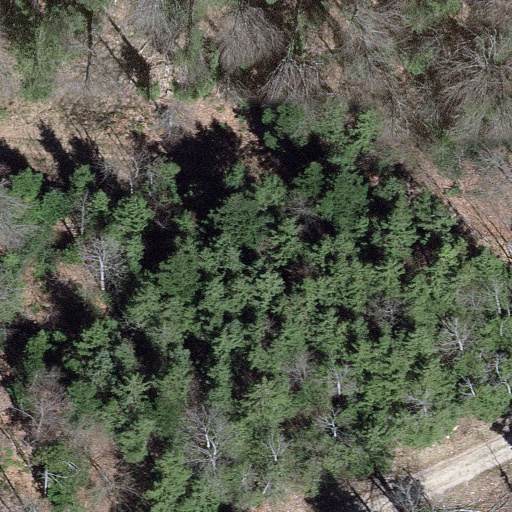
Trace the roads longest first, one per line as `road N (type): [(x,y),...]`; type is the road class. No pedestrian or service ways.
road 1 (track): [(0,146),(136,152),(277,172),(511,221)]
road 2 (track): [(511,448),(379,511)]
